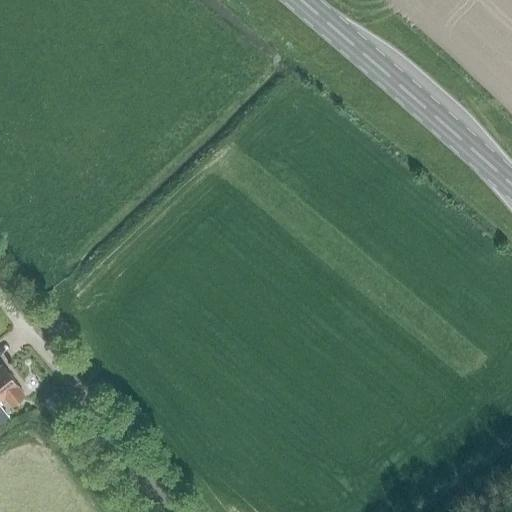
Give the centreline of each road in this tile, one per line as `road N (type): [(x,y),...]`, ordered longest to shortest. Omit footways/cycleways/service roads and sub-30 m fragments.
road 1 (primary): [(511,184),(299,0)]
road 2 (track): [(64,378),(167,511)]
